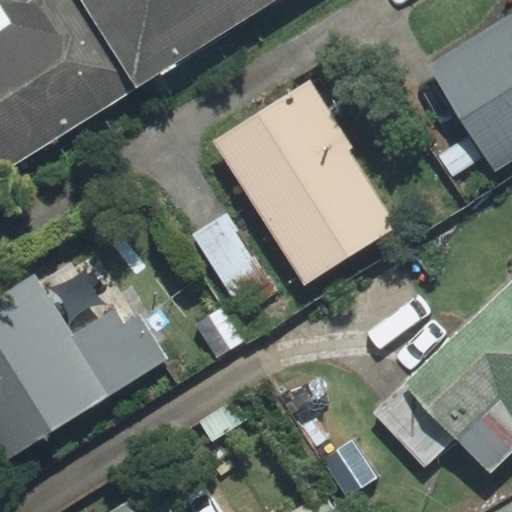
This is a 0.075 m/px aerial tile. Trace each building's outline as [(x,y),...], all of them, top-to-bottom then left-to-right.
[(0,34),(0,181),(279,0),(44,0),(47,4),(0,34)] [(511,16),(443,61),(509,162),(511,160),(511,16)] [(413,222),(323,74),(226,133),(317,282),(413,222)] [(277,267),(233,207),(191,238),(235,298),(277,267)] [(78,311),(50,269),(0,300),(0,393),(13,413),(0,421),(0,442),(13,463),(184,355),(133,276),(78,311)] [(511,290),(417,373),(379,407),(432,467),(470,433),(499,466),(511,454),(511,290)] [(343,511),(329,490),(295,511),(343,511)] [(187,511),(181,502),(165,511),(154,511),(150,506),(140,511),(187,511)]
